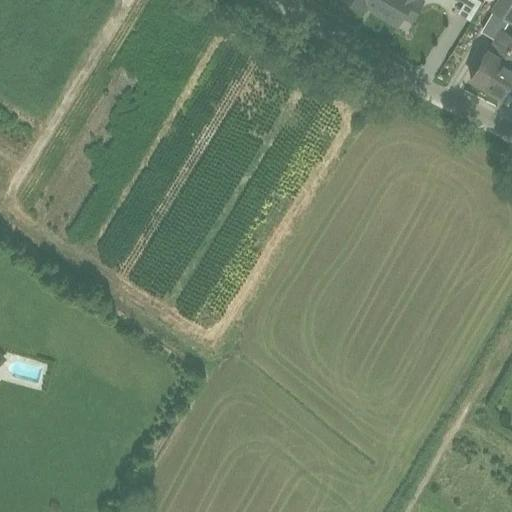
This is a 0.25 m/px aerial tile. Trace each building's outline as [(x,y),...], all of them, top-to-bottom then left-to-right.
[(343,0),(348,3),(352,1),(365,9),(367,6),(370,0),(343,0)] [(370,0),(367,6),(375,11),(374,13),(396,26),(402,17),(410,21),(422,2),(418,0),(370,0)] [(511,25),(511,0),(496,0),(489,12),(511,25)] [(487,90),(511,46),(511,36),(500,30),(488,51),(487,50),(470,80),(487,90)] [(502,99),(506,92),(511,95),(511,93),(511,46),(487,90),(502,99)]
